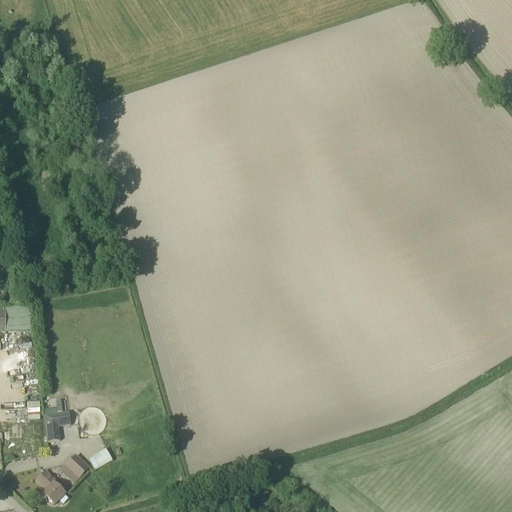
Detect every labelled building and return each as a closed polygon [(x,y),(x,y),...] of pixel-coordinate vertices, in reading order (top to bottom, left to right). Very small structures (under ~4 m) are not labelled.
[(15,365),(27,364),(26,351),(14,351),(15,365)] [(51,416),(53,429),(57,429),(70,427),(69,414),(51,416)] [(94,472),(98,470),(100,472),(104,470),(102,468),(112,462),(105,450),(87,460),(94,472)] [(65,468),(73,477),(78,481),(89,469),(76,457),(65,468)] [(36,482),(46,492),(42,496),(53,506),(64,495),(55,486),(57,484),(45,473),(36,482)]
